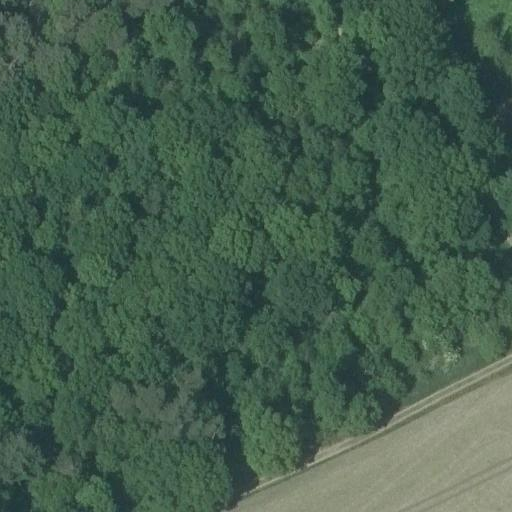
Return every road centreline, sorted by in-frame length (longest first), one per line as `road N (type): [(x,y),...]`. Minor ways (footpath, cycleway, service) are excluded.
road 1 (track): [(511,358),(218,511)]
road 2 (track): [(394,0),(465,159),(511,239)]
